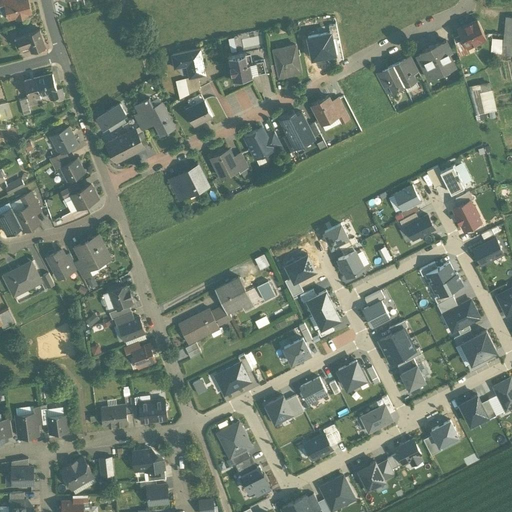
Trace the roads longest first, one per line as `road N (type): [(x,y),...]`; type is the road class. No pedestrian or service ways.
road 1 (residential): [(108,185),(469,0)]
road 2 (residential): [(406,417),(410,424),(289,487),(242,401)]
road 3 (residential): [(117,207),(194,423)]
road 4 (residential): [(242,401),(364,339)]
road 5 (residential): [(173,432),(47,447)]
road 6 (residential): [(343,299),(455,243)]
road 7 (residential): [(0,249),(117,207)]
road 8 (residential): [(455,243),(511,352)]
